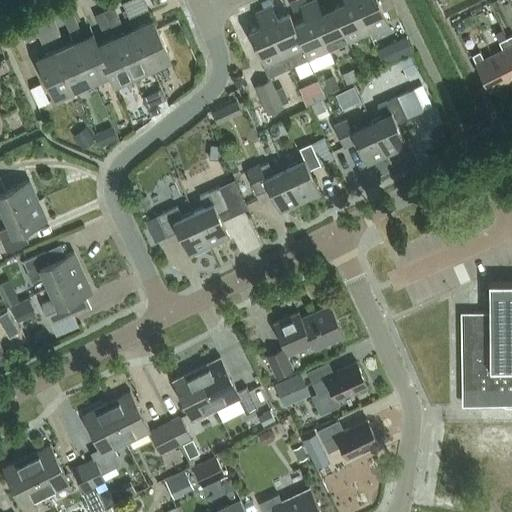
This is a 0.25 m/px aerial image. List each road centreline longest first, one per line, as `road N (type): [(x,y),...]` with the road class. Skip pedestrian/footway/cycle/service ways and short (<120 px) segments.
road 1 (residential): [(200,14),(213,46),(215,84),(129,156),(113,184),(173,315)]
road 2 (residential): [(394,511),(410,416),(405,394),(331,237)]
road 3 (residential): [(0,413),(38,382),(173,315)]
road 4 (residential): [(331,237),(511,151)]
road 5 (residential): [(173,315),(331,237)]
